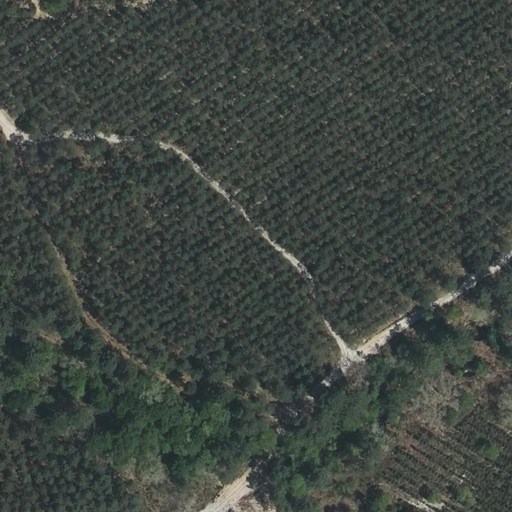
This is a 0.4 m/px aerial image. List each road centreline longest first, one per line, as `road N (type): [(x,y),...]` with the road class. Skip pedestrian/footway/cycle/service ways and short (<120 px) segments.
road 1 (track): [(350,356),(305,269),(193,160),(149,139),(39,138),(11,130),(0,117)]
road 2 (track): [(11,130),(89,323),(149,378),(300,410)]
road 3 (track): [(266,458),(350,356),(511,248)]
